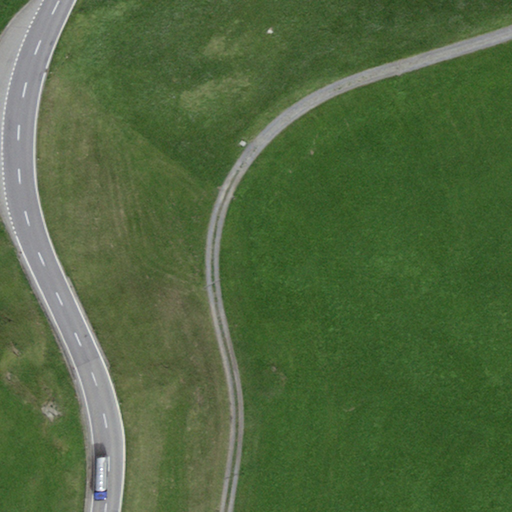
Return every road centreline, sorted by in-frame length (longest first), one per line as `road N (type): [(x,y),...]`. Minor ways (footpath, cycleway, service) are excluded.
road 1 (track): [(223,511),(236,374),(213,258),(232,192),(287,116),(511,26)]
road 2 (secondary): [(60,0),(22,88),(14,156),(24,218),(103,426),(104,511)]
